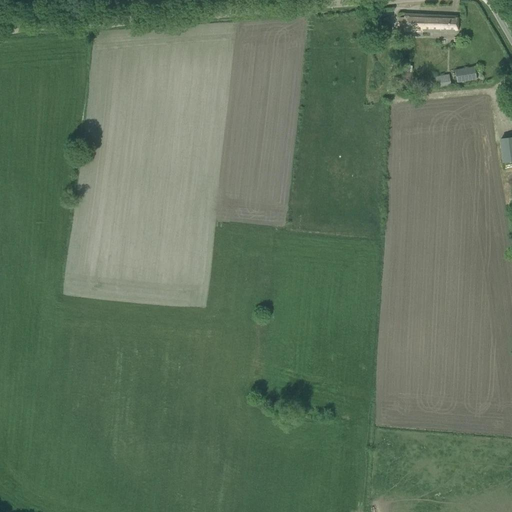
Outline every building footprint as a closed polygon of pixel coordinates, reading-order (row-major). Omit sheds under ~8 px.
[(422,36),(422,32),(457,32),(457,16),(404,14),(404,18),(397,18),(397,25),(403,25),(403,31),(406,31),(406,36),(422,36)] [(390,23),(375,24),(375,38),(390,37),(390,23)] [(455,70),(457,82),(476,79),(474,67),(455,70)] [(449,74),(435,77),(436,86),(450,84),(449,74)] [(511,137),(501,139),(504,162),(511,161),(511,137)]
